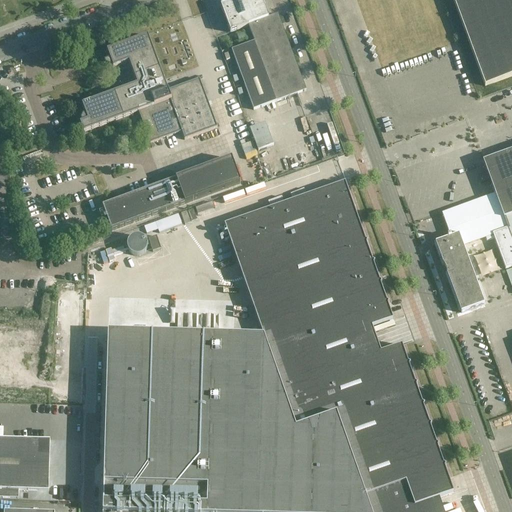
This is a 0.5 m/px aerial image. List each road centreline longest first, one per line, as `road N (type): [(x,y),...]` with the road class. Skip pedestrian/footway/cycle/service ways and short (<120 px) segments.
road 1 (tertiary): [(506,511),(317,0)]
road 2 (unclassified): [(85,511),(89,316)]
road 3 (unclassified): [(0,51),(138,0)]
road 4 (unknown): [(51,144),(35,176),(49,216),(67,227),(92,217)]
